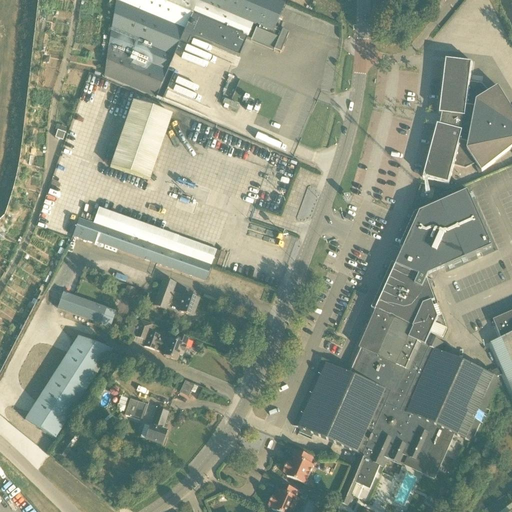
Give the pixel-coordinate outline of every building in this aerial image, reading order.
[(0,0),(0,14),(4,15),(5,2),(8,2),(8,0),(0,0)] [(110,46),(104,78),(110,80),(156,99),(162,101),(173,74),(168,72),(180,42),(187,45),(190,37),(239,58),(247,39),(253,25),(257,27),(251,41),(274,51),(277,45),(283,47),(289,34),(274,28),(284,4),(283,4),(274,0),(117,0),(115,16),(112,32),(110,46)] [(473,63),(446,60),(439,114),(439,115),(440,116),(442,116),(441,126),(438,125),(437,125),(437,126),(423,179),(449,186),(454,166),(466,169),(476,164),(482,173),(511,150),(511,110),(498,88),(489,94),(481,85),(470,83),(473,63)] [(172,116),(133,102),(110,168),(149,181),(172,116)] [(65,134),(57,131),(55,139),(63,141),(65,134)] [(511,312),(493,321),(501,340),(488,346),(498,369),(492,372),(490,375),(443,354),(447,345),(430,338),(438,319),(432,303),(435,302),(427,280),(429,277),(444,269),(445,269),(493,248),(468,192),(441,204),(441,203),(415,214),(400,249),(403,250),(396,266),(393,264),(372,310),(376,312),(375,312),(376,312),(348,374),(321,362),(293,426),(301,430),(299,432),(312,438),(313,435),(359,455),(338,502),(350,508),(354,498),(351,497),(357,484),(371,490),(381,468),(384,469),(388,460),(402,467),(406,458),(429,467),(433,458),(430,457),(434,448),(437,449),(441,440),(438,439),(442,430),(469,442),(471,443),(499,379),(497,378),(501,376),(511,400),(511,312)] [(111,214),(99,210),(94,225),(106,229),(111,214)] [(106,229),(94,225),(79,219),(72,237),(93,245),(94,242),(205,282),(210,267),(188,259),(172,253),(106,229)] [(210,267),(211,267),(215,268),(220,253),(178,238),(172,253),(188,259),(210,267)] [(164,280),(154,307),(165,311),(168,304),(179,307),(178,311),(180,312),(179,313),(192,318),(193,316),(195,317),(197,311),(195,310),(198,302),(185,297),(184,298),(172,294),(175,284),(164,280)] [(135,290),(126,287),(123,295),(132,298),(135,290)] [(63,294),(58,310),(111,329),(116,313),(63,294)] [(160,337),(148,333),(151,325),(139,321),(133,338),(145,342),(143,347),(155,352),(155,351),(164,355),(164,357),(177,362),(179,356),(182,357),(188,340),(177,336),(175,343),(169,341),(160,338),(160,337)] [(55,440),(112,350),(77,337),(25,421),(55,440)] [(179,394),(188,398),(193,386),(184,382),(179,394)] [(146,406),(130,401),(120,398),(118,404),(127,407),(124,416),(133,419),(140,422),(146,406)] [(141,438),(146,440),(146,441),(161,446),(162,445),(163,445),(165,439),(164,439),(166,433),(162,432),(168,414),(157,410),(151,428),(150,428),(144,426),(141,438)] [(73,432),(58,454),(65,459),(80,437),(73,432)] [(314,467),(311,465),(313,459),(295,451),(293,458),(295,459),(293,465),(288,463),(284,473),(288,475),(287,478),(305,486),(314,467)] [(293,511),(299,500),(296,499),(299,493),(281,485),(278,491),(281,493),(278,499),(273,497),(269,507),(273,509),(272,511),(274,511),(291,511),(292,511),(293,511)] [(424,505),(428,511),(432,511),(440,507),(434,498),(424,505)]
